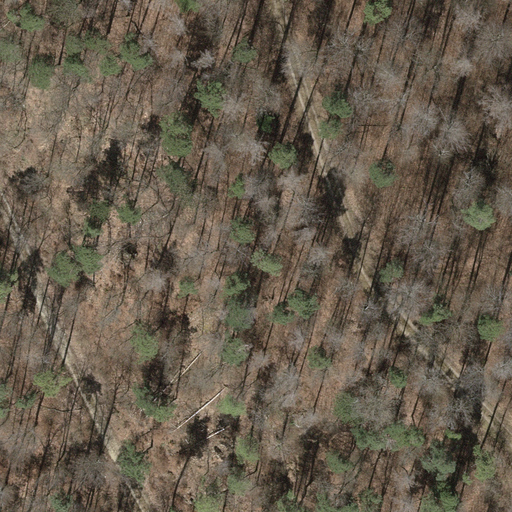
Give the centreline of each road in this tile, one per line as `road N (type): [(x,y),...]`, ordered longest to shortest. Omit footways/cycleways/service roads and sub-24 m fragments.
road 1 (track): [(511,444),(418,349),(338,191),(283,22),(287,0)]
road 2 (track): [(0,199),(151,511)]
